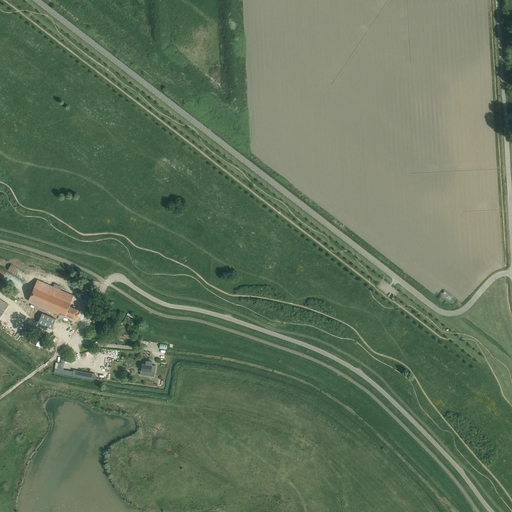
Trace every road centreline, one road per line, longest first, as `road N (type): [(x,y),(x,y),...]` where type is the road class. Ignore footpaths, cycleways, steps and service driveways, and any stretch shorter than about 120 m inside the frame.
road 1 (track): [(511,511),(419,406),(405,376),(352,339),(224,300),(191,276),(148,272),(114,238),(80,241),(47,220),(20,215),(0,192)]
road 2 (unclassified): [(511,272),(497,275),(460,311),(435,308),(36,0)]
road 3 (unknown): [(0,227),(72,244),(164,291),(193,294),(343,351),(410,404),(503,511)]
road 4 (residential): [(72,341),(114,278),(156,301),(326,354),(379,389),(492,511)]
road 5 (unclassified): [(511,236),(497,0)]
